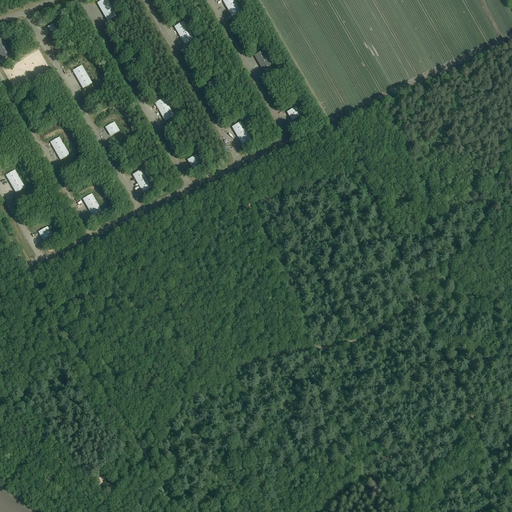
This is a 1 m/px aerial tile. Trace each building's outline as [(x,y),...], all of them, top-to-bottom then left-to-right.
[(103,0),(97,4),(107,22),(117,16),(107,0),(103,0)] [(222,0),(232,17),(241,12),(234,0),(222,0)] [(174,27),(184,45),(194,40),(184,22),(174,27)] [(53,24),(47,28),(50,32),(56,29),(53,24)] [(0,38),(0,55),(3,60),(12,55),(2,37),(0,38)] [(274,68),(263,50),(254,56),(265,74),(274,68)] [(73,71),(83,89),(92,84),(82,66),(73,71)] [(25,99),(28,104),(34,101),(31,96),(25,99)] [(155,104),(165,122),(175,116),(164,98),(155,104)] [(296,107),(287,113),(292,122),(301,116),(296,107)] [(105,128),(110,137),(120,131),(115,122),(105,128)] [(241,122),(232,127),(242,146),(252,140),(241,122)] [(50,143),(60,161),(70,155),(60,137),(50,143)] [(187,160),(192,169),(202,164),(197,155),(187,160)] [(15,170),(6,176),(16,194),(25,188),(15,170)] [(133,175),(143,193),(152,188),(142,170),(133,175)] [(83,199),(93,217),(102,212),(92,194),(83,199)] [(48,227),(38,232),(43,241),(53,236),(48,227)]
